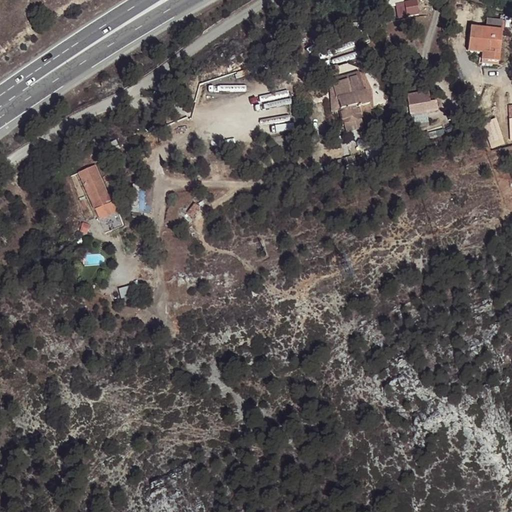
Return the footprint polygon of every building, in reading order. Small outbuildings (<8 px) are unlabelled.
[(393,0),(395,17),(421,15),(419,0),(393,0)] [(475,59),(491,63),(497,34),(467,27),(464,44),(476,47),(475,59)] [(439,99),(432,100),(431,90),(408,94),(414,124),(431,121),(429,111),(440,109),(439,99)] [(363,114),(358,101),(343,106),(348,120),(363,114)] [(95,210),(104,206),(95,183),(85,187),(95,210)] [(134,284),(121,287),(124,299),(137,296),(134,284)]
